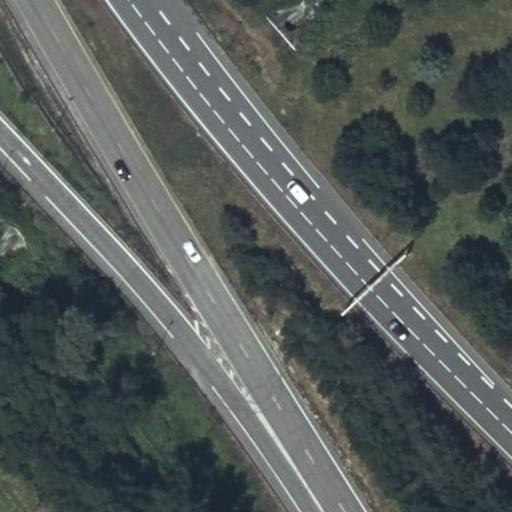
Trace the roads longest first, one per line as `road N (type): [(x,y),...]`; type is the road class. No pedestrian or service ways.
road 1 (motorway): [(36,0),(341,511)]
road 2 (motorway): [(0,133),(193,345),(308,511)]
road 3 (motorway): [(511,433),(314,227),(203,94)]
road 4 (motorway): [(203,94),(128,0)]
